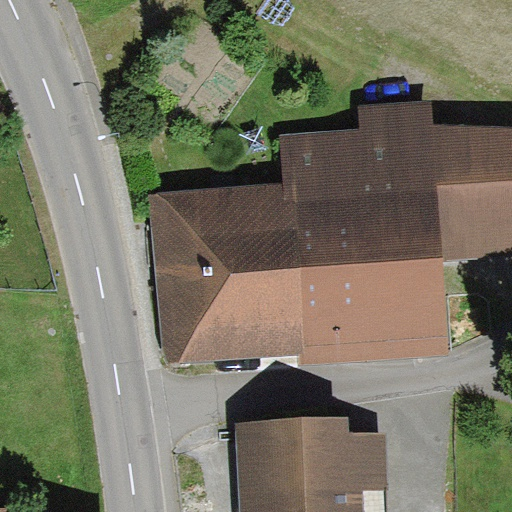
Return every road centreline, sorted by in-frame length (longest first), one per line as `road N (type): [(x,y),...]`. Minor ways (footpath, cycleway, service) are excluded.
road 1 (tertiary): [(122,407),(63,116),(8,0)]
road 2 (residential): [(122,407),(430,377),(511,345)]
